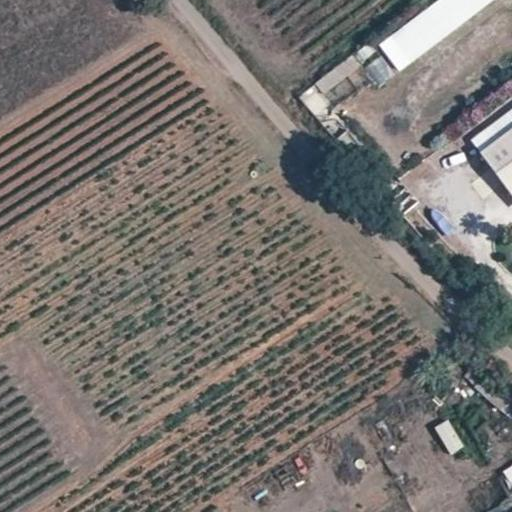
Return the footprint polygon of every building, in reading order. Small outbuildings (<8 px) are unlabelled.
[(437,0),(376,42),(395,70),(496,0),(437,0)] [(352,54),(299,95),(307,105),(360,64),(352,54)] [(511,133),(482,156),(511,194),(511,133)] [(448,419),(433,425),(447,455),(462,448),(448,419)] [(511,464),(502,471),(511,486),(511,464)]
